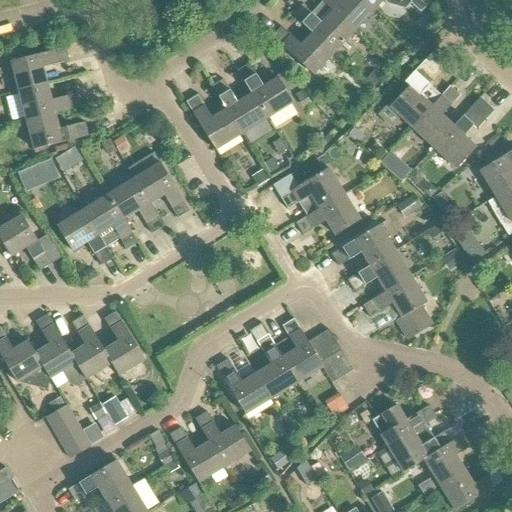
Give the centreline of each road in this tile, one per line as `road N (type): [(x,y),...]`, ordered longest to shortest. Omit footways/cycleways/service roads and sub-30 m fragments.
road 1 (residential): [(49,511),(37,488),(165,415),(179,404),(202,350),(300,288)]
road 2 (residential): [(511,433),(465,379),(362,350),(346,340),(312,288),(300,288)]
road 3 (residential): [(0,300),(114,295),(213,234),(229,206)]
road 4 (residential): [(229,206),(154,81)]
road 5 (residential): [(154,81),(262,0)]
road 6 (residential): [(154,81),(121,94),(88,2)]
